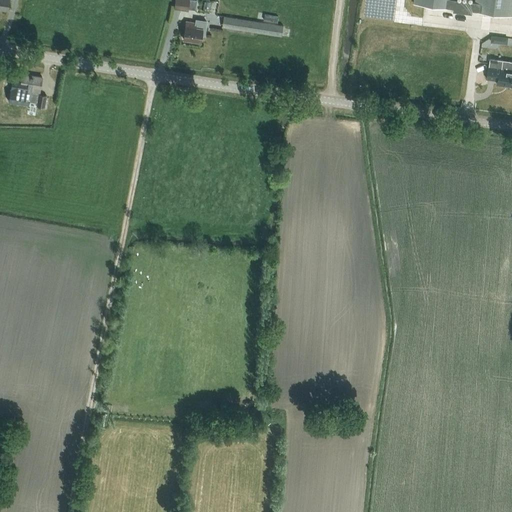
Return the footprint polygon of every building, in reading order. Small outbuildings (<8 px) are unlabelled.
[(0,0),(0,9),(8,11),(9,0),(0,0)] [(175,0),(174,9),(188,11),(188,9),(196,10),(197,0),(195,0),(175,0)] [(413,0),(413,3),(453,8),(452,12),(471,14),(472,10),(511,15),(511,9),(511,0),(475,0),(475,2),(456,0),(413,0)] [(283,25),(223,16),(222,27),(282,36),(283,25)] [(201,41),(202,35),(205,35),(207,20),(195,18),(195,22),(186,21),(184,39),(201,41)] [(508,37),(491,35),(491,42),(507,44),(508,37)] [(496,80),(496,83),(511,85),(511,61),(489,58),(488,66),(487,66),(486,78),(496,80)] [(40,88),(42,77),(23,74),(20,91),(31,93),(32,87),(40,88)] [(45,108),(47,95),(38,93),(36,106),(45,108)]
